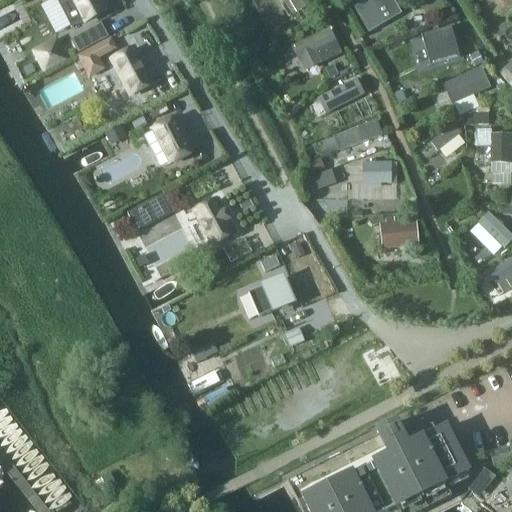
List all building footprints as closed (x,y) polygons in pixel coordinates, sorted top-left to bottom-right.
[(74,0),(86,22),(105,12),(98,0),(74,0)] [(288,0),(297,14),(305,9),(314,3),(312,0),(288,0)] [(401,15),(392,0),(361,0),(352,5),(368,34),(401,15)] [(450,28),(421,36),(430,67),(459,59),(450,28)] [(96,44),(90,30),(70,41),(77,54),(96,44)] [(291,48),(297,59),(315,51),(321,65),(341,55),(329,30),(291,48)] [(33,50),(46,73),(69,61),(56,38),(33,50)] [(76,57),(83,71),(100,62),(99,59),(116,50),(110,39),(76,57)] [(134,50),(112,61),(130,95),(151,83),(134,50)] [(511,63),(511,62),(499,73),(511,89),(511,63)] [(324,70),(329,79),(337,76),(333,66),(324,70)] [(473,97),(490,89),(481,69),(442,86),(451,106),(453,105),(459,117),(478,109),(473,97)] [(321,98),(329,113),(364,96),(356,80),(321,98)] [(164,105),(148,113),(152,120),(168,112),(164,105)] [(488,114),(473,114),(473,126),(488,125),(488,114)] [(473,116),(464,116),(464,126),(473,126),(473,116)] [(192,153),(175,120),(153,131),(170,164),(192,153)] [(384,139),(375,121),(333,138),(341,155),(384,139)] [(110,147),(125,139),(119,127),(104,134),(110,147)] [(466,142),(456,128),(432,144),(444,159),(466,142)] [(511,135),(490,136),(490,131),(475,131),(475,148),(490,147),(490,164),(511,164),(511,135)] [(313,175),(324,171),(320,159),(309,163),(313,175)] [(396,185),(396,164),(362,164),(362,185),(396,185)] [(441,179),(435,172),(425,179),(431,187),(441,179)] [(305,180),(310,193),(317,191),(313,177),(305,180)] [(136,233),(173,214),(163,195),(127,214),(136,233)] [(229,227),(214,197),(192,208),(208,238),(229,227)] [(511,205),(502,205),(502,216),(511,216),(511,205)] [(511,232),(511,226),(494,211),(481,225),(501,246),(511,232)] [(379,225),(382,251),(418,247),(415,222),(394,224),(394,219),(386,219),(386,225),(379,225)] [(282,280),(248,294),(258,318),(293,303),(282,280)] [(297,329),(282,335),(288,347),(302,341),(297,329)] [(436,433),(432,426),(403,440),(395,423),(377,432),(379,436),(286,483),(300,511),(388,511),(468,472),(446,428),(436,433)]
